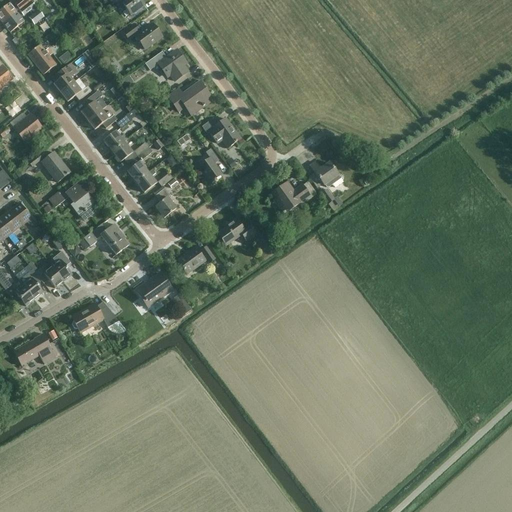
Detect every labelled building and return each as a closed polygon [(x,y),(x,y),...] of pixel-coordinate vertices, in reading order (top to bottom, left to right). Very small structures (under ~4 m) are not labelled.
[(0,20),(3,25),(31,3),(33,1),(32,0),(20,0),(14,5),(16,6),(13,9),(10,4),(0,12),(0,20)] [(120,0),(116,3),(122,11),(125,9),(130,16),(144,6),(139,0),(120,0)] [(35,8),(31,3),(3,25),(10,33),(24,22),(21,18),(23,16),(29,12),(32,16),(29,19),(34,25),(43,18),(38,12),(35,8)] [(134,25),(123,33),(128,40),(133,36),(144,50),(161,37),(152,25),(140,34),(134,25)] [(43,76),(56,66),(49,57),(52,55),(48,49),(44,52),(40,46),(27,56),(43,76)] [(66,46),(56,55),(61,61),(71,52),(66,46)] [(149,71),(158,65),(167,78),(170,76),(174,82),(187,72),(183,66),(185,64),(176,51),(162,61),(158,55),(145,65),(149,71)] [(87,52),(82,56),(86,61),(91,57),(87,52)] [(74,70),(70,65),(57,75),(61,79),(53,85),(60,94),(78,80),(74,83),(70,79),(75,75),(72,71),(74,70)] [(0,89),(12,80),(1,67),(0,68),(0,89)] [(85,88),(78,80),(60,94),(67,103),(75,97),(78,102),(91,92),(87,87),(85,88)] [(182,97),(178,91),(168,98),(178,112),(185,108),(190,116),(212,101),(200,84),(182,97)] [(87,122),(108,105),(102,97),(104,95),(100,89),(88,99),(92,104),(80,113),(87,122)] [(108,106),(108,105),(87,122),(94,131),(102,125),(105,129),(117,121),(109,111),(104,115),(101,111),(108,106)] [(131,120),(138,115),(134,110),(116,124),(121,130),(132,121),(131,120)] [(30,116),(14,128),(27,144),(34,140),(32,137),(41,130),(30,116)] [(207,135),(209,133),(216,143),(220,140),(227,149),(240,140),(225,119),(217,125),(213,119),(201,127),(207,135)] [(143,122),(124,136),(131,144),(149,131),(143,122)] [(0,135),(2,138),(9,133),(5,128),(0,132),(0,135)] [(103,142),(111,153),(123,143),(127,141),(123,136),(120,139),(115,133),(103,142)] [(182,139),(177,142),(180,147),(185,144),(182,139)] [(158,141),(153,145),(158,151),(162,147),(158,141)] [(132,154),(123,143),(111,153),(119,163),(132,154)] [(137,157),(148,149),(144,144),(133,153),(137,157)] [(308,158),(313,156),(309,147),(304,149),(308,158)] [(140,162),(152,153),(148,149),(137,157),(140,162)] [(210,159),(198,168),(210,184),(221,175),(214,165),(218,161),(210,149),(205,153),(210,159)] [(32,168),(44,158),(40,153),(28,163),(32,168)] [(53,153),(41,164),(57,184),(70,174),(53,153)] [(230,160),(227,162),(232,169),(235,166),(230,160)] [(127,173),(135,183),(147,174),(139,163),(127,173)] [(309,167),(324,187),(325,186),(326,188),(328,189),(332,186),(333,188),(342,182),(343,180),(344,179),(343,177),(341,176),(340,176),(338,176),(332,168),(329,164),(320,170),(315,163),(309,167)] [(21,169),(15,174),(19,179),(25,174),(21,169)] [(0,190),(9,183),(2,174),(0,174),(0,190)] [(156,184),(147,174),(135,183),(143,194),(156,184)] [(161,188),(172,179),(168,174),(157,183),(161,188)] [(174,180),(168,185),(170,188),(176,183),(174,180)] [(79,216),(84,222),(90,217),(89,215),(93,211),(90,208),(94,205),(86,195),(89,193),(81,183),(70,191),(67,187),(49,201),(55,209),(68,198),(73,205),(71,206),(79,216)] [(276,200),(274,202),(284,215),(299,204),(310,196),(303,186),(294,192),(287,184),(272,194),(276,200)] [(160,204),(155,208),(163,219),(175,209),(167,199),(170,196),(164,189),(155,196),(160,204)] [(321,195),(328,204),(334,200),(327,191),(321,195)] [(20,204),(10,211),(22,227),(32,219),(20,204)] [(49,206),(43,210),(47,214),(52,210),(49,206)] [(22,227),(10,211),(0,218),(12,234),(22,227)] [(12,234),(0,218),(0,237),(3,241),(12,234)] [(226,229),(217,235),(225,247),(242,235),(246,242),(256,235),(249,225),(242,230),(236,220),(225,228),(226,229)] [(83,239),(80,242),(86,250),(89,247),(101,238),(115,255),(128,246),(118,233),(119,232),(114,225),(106,231),(101,225),(83,239)] [(271,245),(264,235),(257,240),(264,250),(271,245)] [(76,247),(70,252),(74,258),(77,256),(78,250),(76,247)] [(209,263),(215,259),(206,247),(201,251),(209,263)] [(195,248),(177,261),(186,275),(205,262),(195,248)] [(56,264),(52,268),(63,282),(72,275),(65,267),(70,263),(61,252),(52,260),(56,264)] [(10,261),(6,264),(9,269),(14,266),(10,261)] [(63,282),(52,268),(47,271),(44,266),(35,274),(41,281),(43,285),(48,281),(55,289),(63,282)] [(41,281),(35,274),(32,271),(23,278),(27,282),(22,286),(34,300),(43,293),(36,285),(41,281)] [(160,274),(135,291),(148,309),(172,291),(160,274)] [(3,277),(0,279),(0,284),(6,292),(11,287),(3,277)] [(34,300),(22,286),(18,289),(15,285),(11,287),(6,292),(14,303),(19,299),(26,307),(34,300)] [(107,300),(113,308),(117,305),(112,297),(107,300)] [(125,332),(104,304),(97,308),(95,305),(71,318),(73,322),(73,323),(72,326),(74,329),(77,330),(80,334),(103,320),(108,329),(109,331),(111,332),(113,333),(116,334),(118,334),(121,334),(123,333),(125,332)] [(166,324),(170,315),(165,313),(161,321),(166,324)] [(34,341),(13,353),(21,367),(39,357),(44,365),(56,358),(51,350),(52,349),(43,335),(33,340),(34,341)]
